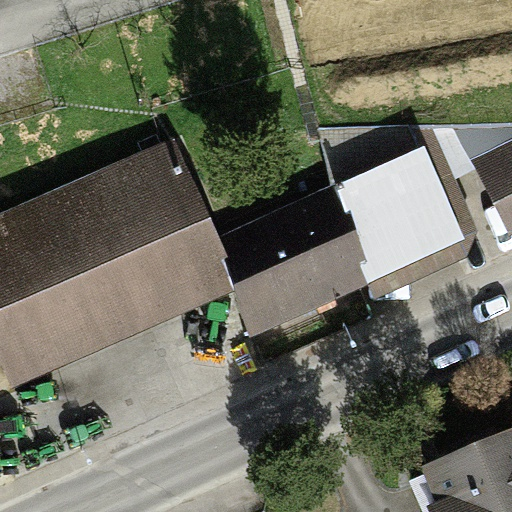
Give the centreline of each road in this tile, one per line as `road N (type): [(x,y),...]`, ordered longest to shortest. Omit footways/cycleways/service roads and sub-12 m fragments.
road 1 (secondary): [(65,511),(511,311)]
road 2 (residential): [(0,41),(127,0)]
